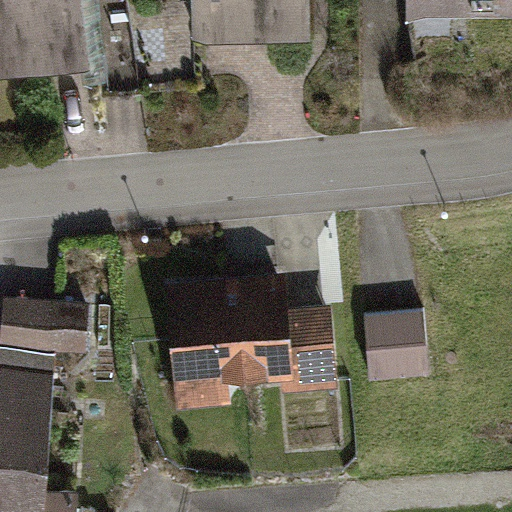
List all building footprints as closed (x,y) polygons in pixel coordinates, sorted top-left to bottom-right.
[(80,0),(0,0),(0,72),(87,63),(80,0)] [(302,0),(186,0),(187,35),(303,34),(302,0)] [(511,0),(400,0),(401,21),(511,18),(511,0)] [(282,272),(155,284),(166,415),(234,409),(231,382),(279,378),(281,397),(331,393),(324,311),(286,314),(282,272)] [(420,314),(358,319),(364,380),(425,375),(420,314)] [(0,511),(35,511),(43,372),(0,369),(0,511)] [(84,508),(95,439),(69,435),(58,504),(84,508)]
